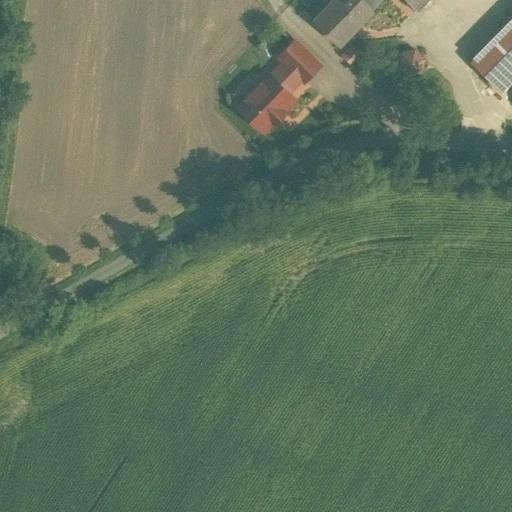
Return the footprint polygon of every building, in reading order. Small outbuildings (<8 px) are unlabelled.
[(333,0),(314,20),(339,44),(373,9),(363,0),(333,0)] [(363,0),(373,9),(381,0),(363,0)] [(408,0),(418,9),(427,0),(408,0)] [(511,78),(511,20),(472,62),(500,90),(511,78)] [(301,77),(305,81),(320,65),(295,40),(279,56),(285,62),(301,77)] [(425,73),(426,50),(401,49),(401,73),(425,73)] [(270,74),(239,105),(263,130),(272,121),(274,123),(286,111),(284,109),(295,98),(288,91),(301,77),(285,62),(272,75),(270,74)]
